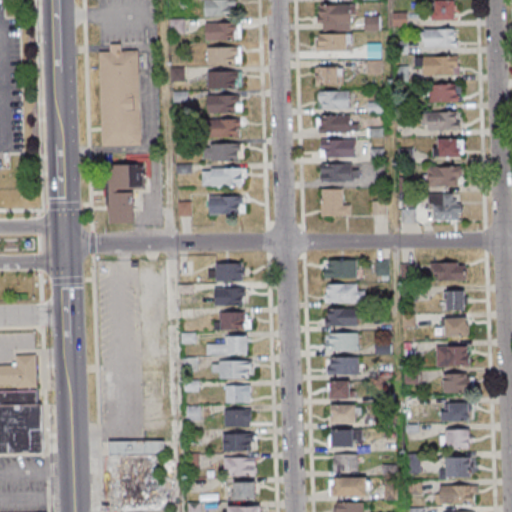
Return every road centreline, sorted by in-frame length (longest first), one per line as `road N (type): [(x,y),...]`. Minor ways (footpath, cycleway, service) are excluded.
road 1 (residential): [(292,511),(274,0)]
road 2 (residential): [(510,511),(492,0)]
road 3 (residential): [(511,241),(64,244)]
road 4 (tertiary): [(64,244),(55,0)]
road 5 (tertiary): [(73,511),(66,315)]
